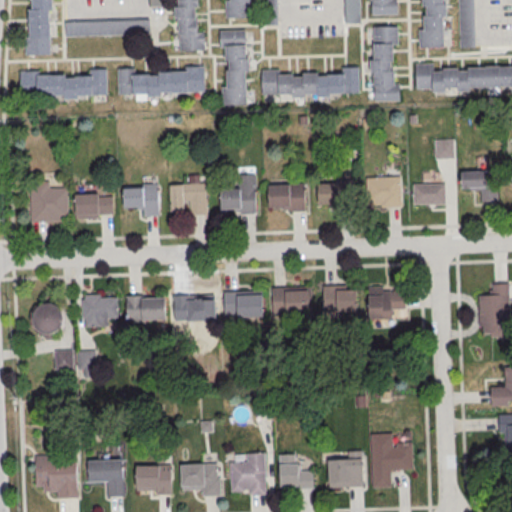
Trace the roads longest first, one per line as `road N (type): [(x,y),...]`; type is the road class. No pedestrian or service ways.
road 1 (residential): [(511,243),(0,261)]
road 2 (residential): [(444,511),(437,245)]
